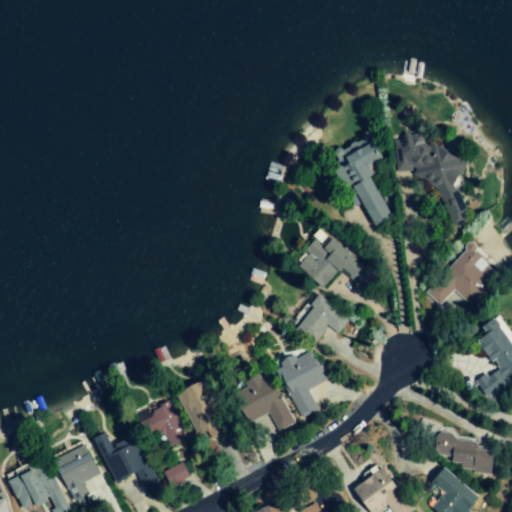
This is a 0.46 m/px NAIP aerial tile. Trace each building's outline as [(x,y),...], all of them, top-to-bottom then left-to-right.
[(327,239),(321,245),(312,238),(301,250),(303,252),(291,266),(319,289),(336,269),(349,279),(360,267),(327,239)] [(439,276),(467,302),(487,281),(471,266),(481,256),(469,244),(439,276)] [(335,334),(347,320),(314,294),(288,327),(311,345),(326,327),(335,334)] [(511,371),(511,348),(494,318),(480,326),(485,335),(475,341),(488,364),(491,362),(496,370),(484,378),(488,385),(479,390),(484,399),(509,384),(504,376),(511,371)] [(297,417),(314,409),(305,390),(324,381),(309,349),(279,364),(281,368),(274,371),(297,417)] [(292,424),(265,370),(246,379),(249,385),(229,395),(244,425),(267,414),(276,432),(292,424)] [(203,380),(175,391),(192,435),(220,423),(203,380)] [(185,439),(170,403),(139,417),(147,437),(158,432),(165,448),(185,439)] [(112,484),(134,473),(144,495),(157,490),(134,439),(110,450),(102,432),(90,437),(112,484)] [(5,479),(17,511),(49,500),(52,509),(49,510),(49,511),(66,511),(49,463),(5,479)] [(159,472),(167,489),(187,479),(180,463),(159,472)] [(428,482),(441,493),(427,511),(429,511),(465,511),(477,497),(439,467),(428,482)] [(349,487),(362,511),(375,511),(386,506),(389,511),(406,511),(382,468),(349,487)] [(285,511),(283,503),(258,511),(285,511)] [(318,511),(314,503),(296,511),(318,511)]
